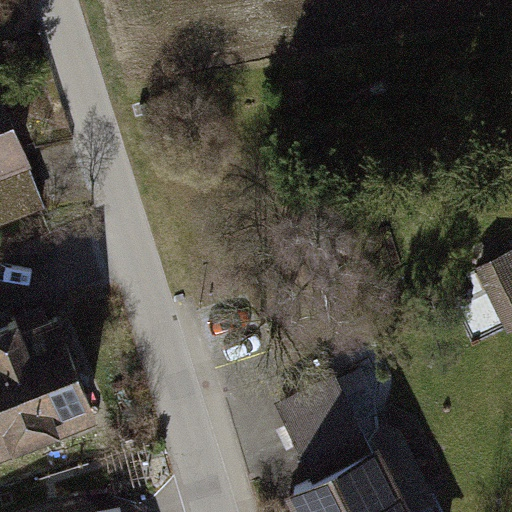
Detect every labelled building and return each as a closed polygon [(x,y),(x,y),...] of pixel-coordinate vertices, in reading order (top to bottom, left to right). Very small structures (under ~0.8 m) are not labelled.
[(2,63),(0,63),(0,237),(59,218),(2,63)] [(511,246),(472,265),(502,332),(511,327),(511,246)] [(67,304),(0,328),(0,453),(108,415),(67,304)] [(350,365),(277,399),(313,475),(385,441),(350,365)] [(313,475),(289,489),(300,511),(421,511),(385,441),(313,475)] [(131,511),(128,500),(66,511),(131,511)]
